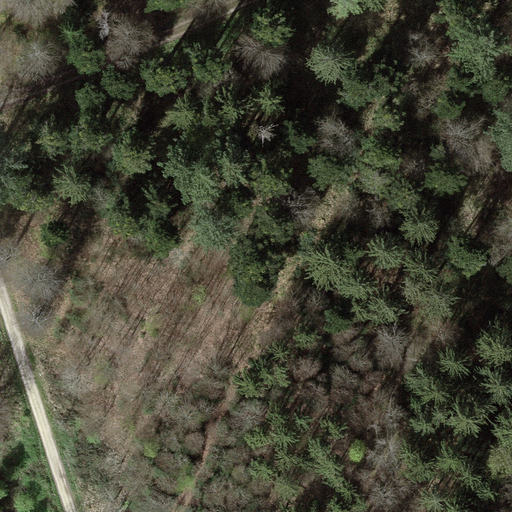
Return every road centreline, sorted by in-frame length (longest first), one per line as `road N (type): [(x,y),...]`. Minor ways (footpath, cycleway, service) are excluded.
road 1 (track): [(240,0),(0,95)]
road 2 (track): [(0,267),(75,511)]
